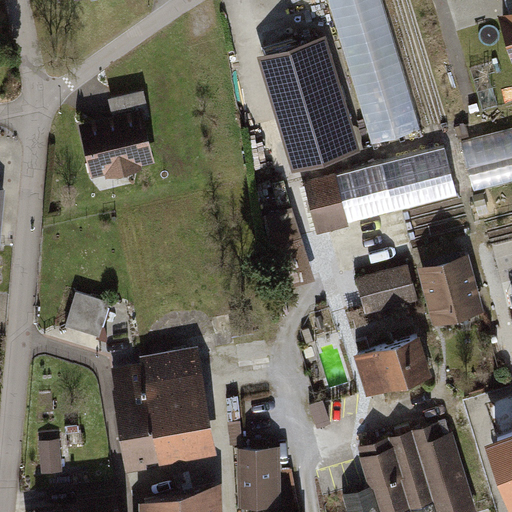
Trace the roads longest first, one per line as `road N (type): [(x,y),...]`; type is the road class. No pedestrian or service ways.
road 1 (residential): [(5,511),(42,104)]
road 2 (residential): [(42,104),(201,0)]
road 3 (unknown): [(441,396),(301,438)]
